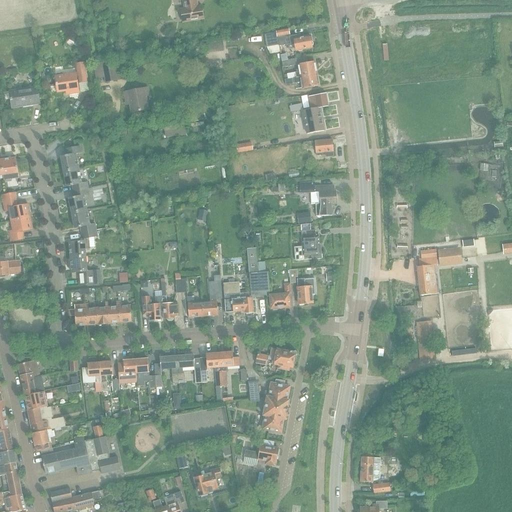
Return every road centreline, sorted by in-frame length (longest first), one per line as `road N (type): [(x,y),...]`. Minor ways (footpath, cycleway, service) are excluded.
road 1 (tertiary): [(356,330),(364,172),(339,2)]
road 2 (residential): [(63,346),(307,326)]
road 3 (residential): [(63,346),(32,131)]
road 4 (residential): [(274,511),(307,326)]
road 5 (tertiary): [(335,511),(356,330)]
road 6 (residential): [(3,350),(39,511)]
